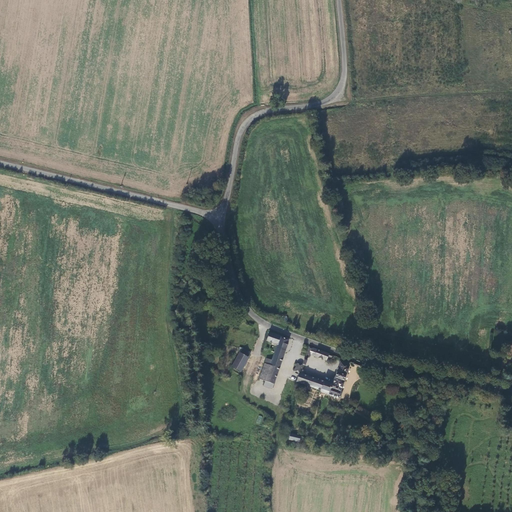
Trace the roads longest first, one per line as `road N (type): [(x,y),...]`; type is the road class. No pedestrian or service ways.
road 1 (unclassified): [(220,220),(255,319),(397,370),(511,390)]
road 2 (unclassified): [(220,220),(237,141),(251,118),(337,94),(337,0)]
road 3 (unclassified): [(0,163),(220,220)]
